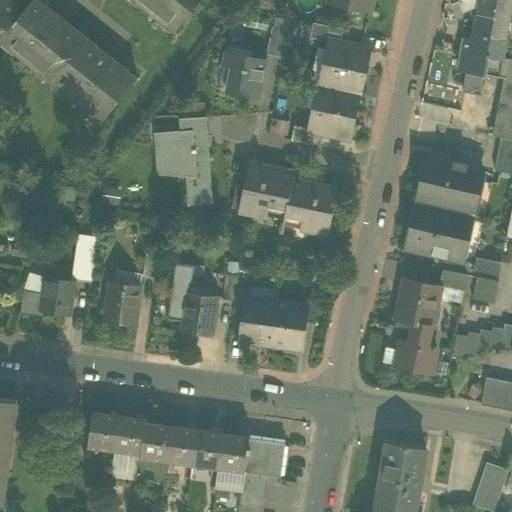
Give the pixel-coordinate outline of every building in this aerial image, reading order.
[(0,0),(0,42),(1,41),(102,122),(137,78),(113,59),(109,63),(55,20),(59,15),(39,0),(31,0),(26,7),(22,11),(7,0),(0,0)] [(26,7),(16,0),(7,0),(22,11),(26,7)] [(135,0),(174,31),(199,0),(135,0)] [(287,0),(254,0),(255,8),(287,9),(287,0)] [(328,0),(327,3),(370,12),(372,0),(328,0)] [(473,38),(470,53),(503,59),(506,40),(490,36),(496,0),(459,0),(459,1),(473,7),(478,9),(473,38)] [(511,0),(496,0),(490,36),(506,40),(511,0)] [(473,7),(459,1),(462,12),(473,7)] [(113,59),(59,15),(55,20),(109,63),(113,59)] [(274,17),(272,27),(289,30),(291,20),(274,17)] [(326,39),(340,42),(343,28),(313,22),(310,37),(326,40),(326,39)] [(266,54),(283,58),(289,30),(272,27),(266,54)] [(470,53),(473,38),(462,36),(456,69),(467,72),(470,53)] [(317,83),(317,84),(361,93),(360,94),(361,95),(367,67),(365,66),(368,50),(371,51),(371,49),(340,42),(326,39),(326,40),(332,42),(323,84),(317,83)] [(332,42),(326,40),(317,83),(323,84),(332,42)] [(227,90),(259,97),(266,60),(226,52),(224,65),(231,67),(227,90)] [(470,53),(467,72),(484,75),(504,78),(508,59),(503,59),(470,53)] [(231,67),(224,65),(219,88),(227,90),(231,67)] [(480,95),(484,75),(467,72),(463,92),(480,95)] [(493,136),(500,137),(511,139),(511,79),(504,78),(493,136)] [(351,139),(360,94),(361,93),(317,84),(316,86),(321,87),(312,129),(307,128),(307,129),(324,133),(333,135),(334,132),(350,135),(349,138),(351,139)] [(321,87),(316,86),(307,128),(312,129),(321,87)] [(423,102),(422,114),(447,118),(448,105),(423,102)] [(186,167),(189,204),(213,202),(206,116),(180,118),(181,130),(155,132),(158,169),(186,167)] [(290,121),(271,118),(268,132),(287,135),(290,121)] [(291,140),(321,146),(324,133),(307,129),(307,128),(294,125),(291,140)] [(511,139),(500,137),(496,159),(511,162),(511,139)] [(429,155),(418,202),(472,215),(482,168),(429,155)] [(511,174),(511,162),(496,159),(494,171),(511,174)] [(269,210),(286,213),(293,179),(295,173),(293,173),(254,165),(254,164),(253,164),(248,186),(243,210),(268,215),(269,210)] [(295,179),(293,179),(286,213),(285,218),(284,218),(284,219),(285,219),(302,223),(301,228),(323,233),(325,233),(329,211),(334,187),(333,187),(295,179)] [(232,207),(243,210),(248,186),(236,184),(232,207)] [(76,187),(62,185),(60,198),(74,200),(76,187)] [(121,188),(104,186),(101,204),(119,207),(121,188)] [(461,262),(472,215),(418,202),(407,249),(461,262)] [(269,210),(268,215),(284,218),(285,218),(286,213),(269,210)] [(318,254),(332,257),(341,214),(329,211),(325,233),(323,233),(318,254)] [(285,219),(284,219),(283,224),(301,228),(302,223),(285,219)] [(80,234),(78,249),(96,252),(98,236),(80,234)] [(75,280),(92,282),(96,252),(78,249),(74,279),(75,279),(75,280)] [(144,275),(157,277),(160,253),(147,251),(144,274),(144,275)] [(473,271),(499,276),(502,262),(476,257),(473,271)] [(168,318),(184,320),(188,291),(193,292),(194,285),(196,265),(176,262),(168,318)] [(117,270),(116,281),(141,284),(144,275),(144,274),(117,270)] [(440,284),(464,290),(467,275),(443,270),(440,284)] [(31,271),(24,291),(44,293),(46,275),(31,271)] [(250,289),(237,288),(238,276),(226,274),(223,298),(235,300),(233,311),(245,313),(248,297),(249,297),(250,289)] [(46,275),(44,293),(41,311),(43,312),(70,315),(75,280),(75,279),(74,279),(46,275)] [(472,299),(494,304),(499,281),(498,281),(477,277),(472,299)] [(105,320),(135,324),(141,284),(116,281),(111,280),(105,320)] [(413,323),(432,327),(440,287),(405,280),(396,319),(398,319),(400,312),(415,315),(413,323)] [(194,285),(193,292),(215,295),(216,288),(194,285)] [(250,289),(249,297),(277,301),(278,290),(250,286),(250,289)] [(42,315),(43,312),(41,311),(44,293),(24,291),(21,313),(42,315)] [(183,331),(212,335),(218,295),(215,295),(193,292),(188,291),(184,320),(183,331)] [(242,340),(271,344),(277,301),(249,297),(248,297),(245,313),(242,340)] [(303,321),(315,323),(318,299),(306,297),(304,305),(306,305),(303,321)] [(304,305),(277,301),(271,344),(300,348),(303,321),(306,305),(304,305)] [(398,319),(413,323),(415,315),(400,312),(398,319)] [(428,347),(432,327),(413,323),(409,343),(401,342),(399,353),(404,354),(401,367),(431,373),(436,349),(428,347)] [(511,325),(504,324),(504,328),(500,346),(511,348),(511,346),(511,325)] [(492,326),(491,331),(488,349),(500,350),(500,346),(504,328),(492,326)] [(480,329),(479,334),(476,351),(488,353),(488,349),(491,331),(480,329)] [(468,332),(467,336),(464,354),(475,356),(476,351),(479,334),(468,332)] [(463,358),(464,354),(467,336),(456,334),(452,356),(463,358)] [(404,354),(399,353),(396,366),(401,367),(404,354)] [(481,404),(493,406),(498,379),(486,377),(481,404)] [(509,381),(498,379),(493,406),(504,409),(509,381)] [(0,398),(0,511),(2,511),(18,401),(0,398)] [(115,451),(115,447),(120,414),(93,411),(89,443),(104,445),(103,449),(115,451)] [(146,418),(120,414),(115,447),(129,449),(129,453),(141,454),(146,421),(146,418)] [(172,425),(146,421),(141,454),(141,457),(167,461),(167,457),(172,425)] [(198,428),(172,425),(167,457),(181,459),(181,463),(193,464),(193,461),(198,428)] [(238,427),(237,434),(249,435),(250,429),(238,427)] [(223,432),(198,428),(193,461),(207,463),(206,466),(218,468),(223,432)] [(250,435),(249,435),(237,434),(223,432),(218,468),(245,472),(250,438),(250,435)] [(285,443),(250,438),(245,472),(266,474),(281,477),(285,443)] [(377,498),(374,511),(414,511),(425,448),(386,442),(383,459),(386,460),(380,498),(377,498)] [(472,504),(494,511),(508,469),(486,462),(472,504)] [(242,490),(245,472),(218,468),(216,486),(217,486),(218,489),(220,490),(223,489),(224,487),(242,490)] [(245,472),(243,482),(264,485),(266,474),(245,472)] [(243,482),(242,492),(263,495),(264,485),(243,482)] [(242,492),(241,502),(262,505),(263,495),(242,492)] [(241,502),(239,511),(260,511),(262,505),(241,502)]
